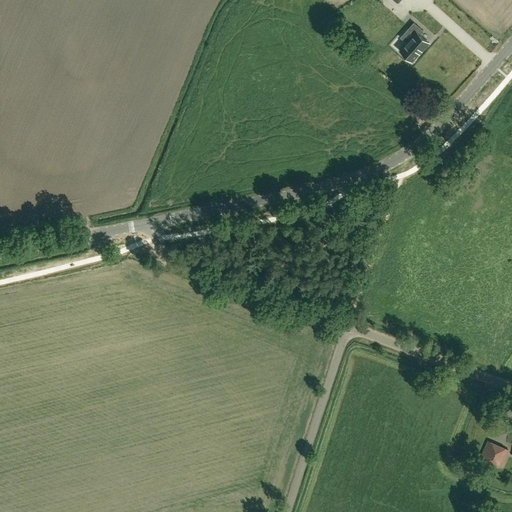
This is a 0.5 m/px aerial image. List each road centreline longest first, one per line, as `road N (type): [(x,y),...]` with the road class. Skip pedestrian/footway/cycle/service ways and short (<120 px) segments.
road 1 (tertiary): [(152,223),(361,177),(435,130),(511,44)]
road 2 (unclassified): [(347,327),(177,265),(158,246),(152,223)]
road 3 (unclassified): [(286,511),(347,327)]
road 4 (unclassified): [(511,389),(347,327)]
road 5 (track): [(347,327),(401,176)]
road 6 (tertiary): [(0,255),(152,223)]
